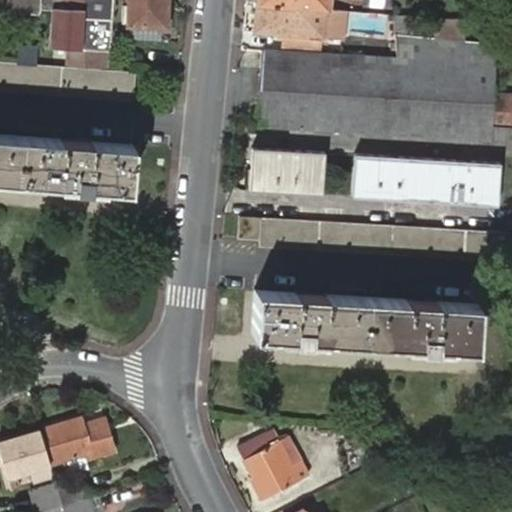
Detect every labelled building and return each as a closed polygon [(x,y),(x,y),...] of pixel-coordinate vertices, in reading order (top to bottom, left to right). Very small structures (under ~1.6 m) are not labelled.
[(61,46),(109,48),(110,0),(0,0),(0,3),(39,4),(62,5),(62,0),(81,0),(80,24),(62,23),(61,46)] [(163,28),(164,0),(126,0),(126,7),(119,7),(119,26),(163,28)] [(325,39),(329,0),(258,0),(255,32),(325,39)] [(511,95),(492,95),(494,42),(507,42),(508,18),(487,17),(486,40),(466,39),(467,18),(436,17),(435,36),(412,35),(412,15),(395,14),(393,56),(258,51),(255,126),(487,135),(486,140),(511,141),(511,95)] [(0,87),(130,98),(132,71),(127,70),(108,68),(0,59),(0,87)] [(128,62),(109,61),(108,68),(127,70),(128,62)] [(0,177),(57,181),(57,178),(72,180),(72,186),(87,188),(87,181),(102,183),(102,185),(126,187),(129,145),(90,142),(89,159),(79,158),(80,141),(0,135),(0,177)] [(89,159),(90,142),(80,141),(79,158),(89,159)] [(250,192),(320,196),(324,152),(253,147),(250,192)] [(352,197),(497,207),(500,163),(354,154),(352,197)] [(239,238),(260,239),(262,217),(240,216),(239,238)] [(511,262),(511,232),(262,217),(260,239),(260,247),(511,262)] [(427,302),(306,294),(305,308),(295,308),(296,293),(255,291),(252,332),(277,334),(278,331),(292,331),(291,337),(307,338),(308,333),(321,334),(322,337),(404,343),(405,339),(417,340),(417,346),(434,347),(435,341),(448,342),(447,345),(473,347),(476,305),(436,302),(435,317),(426,316),(427,302)] [(305,308),(306,294),(296,293),(295,308),(305,308)] [(436,302),(427,302),(426,316),(435,317),(436,302)] [(80,418),(38,430),(48,465),(81,455),(83,461),(109,454),(100,423),(83,428),(80,418)] [(48,465),(38,430),(0,441),(0,459),(8,488),(17,485),(15,475),(29,471),(48,465)] [(276,432),(262,433),(269,445),(279,440),(280,440),(276,432)] [(292,465),(279,440),(269,445),(262,433),(239,445),(237,447),(252,476),(249,478),(261,500),(308,475),(299,460),(292,465)] [(280,440),(279,440),(292,465),(299,460),(287,436),(280,440)] [(15,475),(17,485),(32,481),(29,471),(15,475)] [(59,504),(84,497),(79,480),(54,487),(59,504)] [(30,494),(35,509),(59,504),(54,487),(30,494)] [(100,511),(96,493),(84,497),(89,511),(100,511)] [(89,511),(84,497),(59,504),(61,511),(89,511)]
